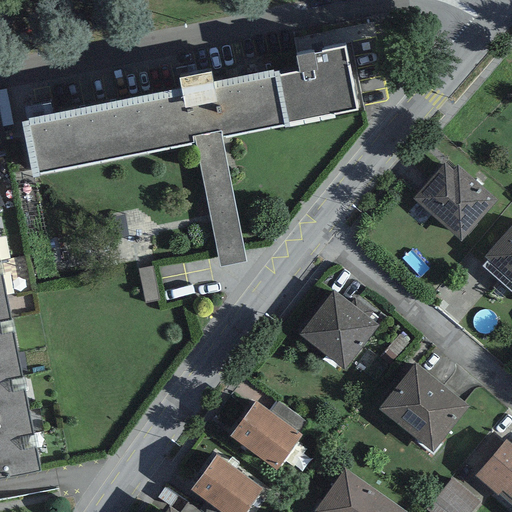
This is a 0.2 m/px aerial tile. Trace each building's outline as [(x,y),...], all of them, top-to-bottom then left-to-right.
[(181,77),(19,108),(30,165),(178,137),(193,134),(192,126),(218,121),(220,130),(264,121),(357,103),(344,37),(297,45),(301,62),(276,67),(275,61),(212,73),(210,60),(179,66),(181,77)] [(497,196),(457,160),(452,166),(445,159),(413,195),(460,237),(497,196)] [(511,221),(484,253),(511,277),(511,221)] [(0,263),(0,473),(40,465),(10,316),(0,263)] [(379,321),(369,313),(373,308),(355,294),(351,299),(333,285),(298,330),(344,365),(379,321)] [(470,401),(416,358),(379,403),(433,447),(470,401)] [(302,429),(256,396),(229,431),(275,465),(302,429)] [(511,511),(511,439),(507,435),(475,472),(511,502),(511,510),(511,511),(510,511),(511,511)] [(241,511),(262,483),(216,450),(191,485),(228,511),(241,511)] [(404,511),(408,508),(345,464),(313,509),(317,511),(404,511)] [(450,481),(435,511),(472,511),(480,495),(450,481)] [(185,511),(169,500),(161,511),(185,511)]
